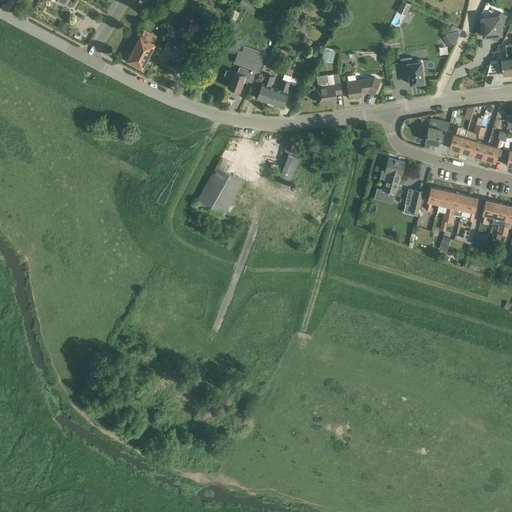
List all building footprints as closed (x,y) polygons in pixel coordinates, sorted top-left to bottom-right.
[(243,0),(241,0),(238,5),(253,13),(256,7),(243,0)] [(179,11),(174,8),(165,25),(170,28),(179,11)] [(481,17),(482,26),(483,36),(489,35),(497,39),(499,34),(501,34),(501,30),(508,15),(500,12),(499,15),(481,17)] [(213,18),(214,24),(220,26),(224,22),(223,16),(218,15),(213,18)] [(288,19),(282,16),(279,21),(278,21),(273,30),(280,34),(285,24),(288,19)] [(64,30),(67,25),(68,23),(62,20),(58,27),(64,30)] [(166,44),(161,53),(180,63),(192,69),(200,54),(188,47),(175,40),(177,34),(178,34),(178,33),(177,33),(177,32),(177,31),(176,31),(175,31),(174,31),(173,31),(172,31),(169,37),(166,44)] [(192,43),(197,45),(202,36),(197,33),(192,43)] [(459,35),(457,33),(447,35),(454,44),(459,35)] [(137,42),(134,48),(149,55),(149,53),(154,43),(147,40),(140,36),(140,37),(137,36),(135,41),(137,42)] [(511,72),(511,43),(505,44),(506,58),(501,59),(501,60),(498,60),(499,72),(502,71),(503,75),(503,74),(511,72)] [(231,79),(228,87),(240,92),(244,81),(248,83),(253,69),(259,71),(264,58),(266,59),(268,54),(244,46),(242,50),(239,49),(234,62),(240,64),(237,71),(229,68),(226,70),(225,74),(226,77),(231,79)] [(142,68),(149,55),(134,48),(128,60),(135,64),(142,68)] [(322,60),(333,62),(335,52),(324,49),(322,60)] [(265,63),(273,67),(279,56),(270,52),(265,63)] [(409,71),(411,81),(427,78),(424,59),(422,60),(421,57),(412,59),(412,55),(401,57),(403,72),(409,71)] [(498,59),(491,60),(487,74),(499,73),(499,72),(498,60),(498,59)] [(283,73),(286,67),(280,65),(277,71),(283,73)] [(257,98),(270,102),(276,87),(271,85),(275,76),(266,73),(260,88),(257,98)] [(339,73),(317,76),(318,86),(315,87),(317,102),(337,99),(336,93),(342,93),(339,73)] [(348,81),(347,81),(347,84),(349,97),(362,95),(362,92),(368,91),(374,94),(381,80),(375,77),(356,80),(355,74),(347,76),(348,81)] [(276,87),(270,102),(282,107),(288,91),(287,91),(290,82),(282,79),(279,88),(276,87)] [(429,126),(426,141),(430,142),(438,144),(442,129),(448,131),(450,122),(438,119),(436,127),(429,126)] [(476,140),(481,142),(483,135),(485,127),(480,126),(476,124),(474,132),(478,134),(476,140)] [(460,151),(465,137),(458,135),(460,127),(456,125),(449,147),(460,151)] [(499,148),(504,149),(508,138),(507,138),(507,137),(502,136),(501,139),(497,138),(495,146),(488,144),(484,158),(495,162),(499,148)] [(460,151),(472,154),(476,140),(465,137),(460,151)] [(277,183),(286,187),(288,187),(300,158),(296,156),(298,153),(298,150),(297,147),(295,144),(291,139),(290,138),(284,151),(289,153),(277,183)] [(476,140),(472,154),(484,158),(488,144),(481,142),(476,140)] [(212,174),(197,200),(223,215),(243,180),(223,169),(228,161),(221,157),(212,174)] [(405,161),(389,157),(386,170),(382,169),(380,178),(386,179),(383,189),(395,192),(400,175),(401,175),(405,161)] [(439,203),(443,189),(431,186),(425,208),(430,209),(432,201),(439,203)] [(445,230),(447,225),(451,206),(455,192),(443,189),(439,203),(438,210),(445,212),(440,229),(445,230)] [(423,208),(427,192),(419,191),(416,206),(423,208)] [(454,214),(461,216),(463,208),(466,194),(455,192),(451,206),(447,225),(451,226),(454,214)] [(478,197),(466,194),(463,208),(470,210),(468,218),(473,219),(478,197)] [(494,216),(497,202),(485,199),(480,221),(486,222),(488,215),(494,216)] [(497,202),(494,216),(492,222),(505,225),(506,219),(510,205),(497,202)] [(511,205),(510,205),(506,219),(505,225),(504,226),(501,240),(498,251),(503,252),(507,235),(509,227),(510,228),(511,220),(511,205)] [(501,240),(504,226),(499,225),(496,239),(501,240)] [(443,235),(439,249),(447,251),(451,238),(443,235)] [(480,246),(482,237),(476,235),(474,244),(480,246)]
